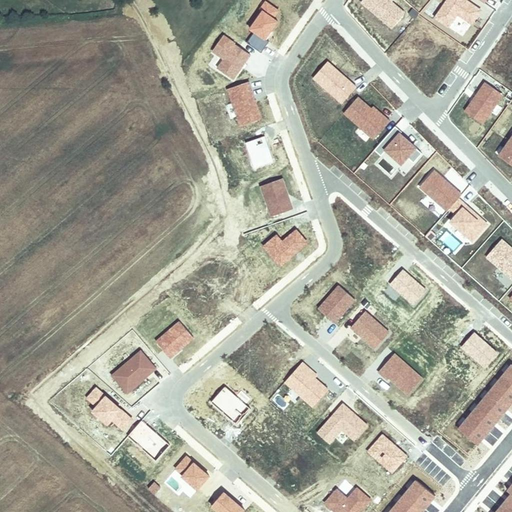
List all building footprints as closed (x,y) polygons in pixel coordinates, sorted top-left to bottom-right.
[(279,9),(266,0),(260,9),(262,10),(249,29),(267,41),(280,21),(274,17),(279,9)] [(392,0),(360,0),(358,3),(391,31),(407,13),(392,1),(392,0)] [(481,10),(466,0),(447,0),(435,18),(449,27),(458,14),(472,24),(481,10)] [(253,54),(224,34),(212,51),(223,59),(218,67),(236,79),(253,54)] [(328,62),(314,78),(342,103),(356,87),(328,62)] [(251,81),(227,90),(240,127),(264,119),(251,81)] [(503,95),(486,82),(465,112),(483,124),(503,95)] [(358,97),(344,113),(374,139),(390,121),(384,115),(382,118),(371,108),(358,97)] [(373,106),(371,108),(382,118),(384,115),(373,106)] [(395,126),(375,150),(381,155),(386,150),(402,164),(408,157),(414,163),(422,153),(400,134),(402,132),(395,126)] [(511,134),(498,156),(511,165),(511,134)] [(265,135),(246,142),(255,169),(275,162),(265,135)] [(420,186),(448,211),(462,195),(434,170),(420,186)] [(284,178),(261,186),(272,218),(295,210),(284,178)] [(466,205),(458,199),(450,208),(457,214),(450,221),(473,241),(487,224),(480,218),(478,221),(463,208),(466,205)] [(480,218),(466,205),(463,208),(478,221),(480,218)] [(310,242),(298,228),(284,241),(278,234),(265,246),(282,266),(310,242)] [(487,256),(511,278),(511,248),(502,239),(487,256)] [(430,290),(403,267),(389,284),(416,306),(430,290)] [(357,300),(338,284),(317,308),(336,324),(357,300)] [(389,332),(365,311),(350,329),(374,349),(389,332)] [(195,338),(179,320),(156,342),(172,359),(195,338)] [(500,353),(474,331),(460,348),(486,370),(500,353)] [(158,371),(141,349),(110,373),(127,394),(158,371)] [(426,378),(395,352),(378,372),(409,398),(426,378)] [(318,373),(303,360),(283,383),(314,408),(330,388),(317,378),(318,373)] [(511,404),(511,363),(511,362),(459,428),(480,444),(511,404)] [(137,420),(96,386),(86,398),(96,407),(91,413),(107,427),(113,420),(127,432),(137,420)] [(252,408),(227,386),(212,402),(237,425),(252,408)] [(342,431),(356,443),(370,426),(343,403),(317,433),(331,444),(342,431)] [(171,445),(142,419),(127,436),(156,462),(171,445)] [(408,456),(382,433),(366,451),(392,474),(408,456)] [(209,476),(186,455),(174,469),(197,489),(209,476)] [(423,511),(437,496),(415,479),(388,511),(423,511)] [(161,487),(154,481),(148,488),(155,494),(161,487)] [(511,511),(511,486),(510,489),(511,490),(511,495),(498,511),(511,511)] [(359,511),(370,499),(357,488),(349,498),(336,487),(322,504),(332,511),(359,511)] [(244,511),(247,510),(226,491),(212,506),(218,511),(244,511)]
